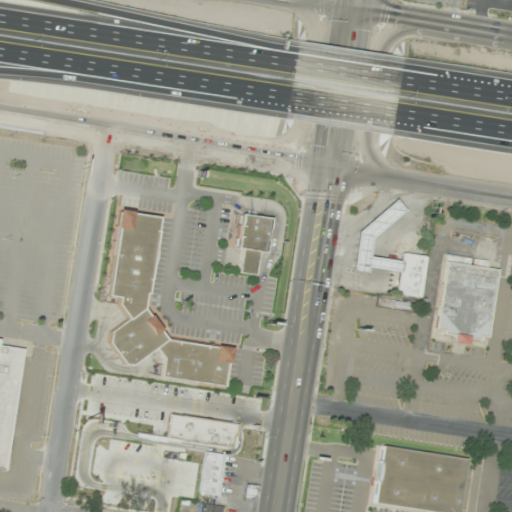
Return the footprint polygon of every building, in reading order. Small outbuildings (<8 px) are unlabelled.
[(157,215),(130,211),(130,209),(116,207),(114,225),(113,224),(108,254),(111,254),(105,295),(116,296),(115,303),(125,317),(108,329),(106,341),(121,362),(130,364),(153,347),(161,358),(158,376),(223,386),(226,362),(228,362),(231,346),(214,343),(214,345),(165,337),(159,329),(160,328),(148,313),(147,314),(141,305),(143,292),(145,292),(157,215)] [(237,272),(254,275),(258,251),(264,252),(269,217),(240,212),(238,224),(235,224),(234,235),(237,236),(235,248),(240,249),(237,272)] [(400,252),(425,255),(418,297),(393,293),(397,270),(398,261),(400,252)] [(443,255),(433,332),(451,335),(450,343),(466,345),(467,337),(488,339),(497,268),(487,267),(488,260),(443,255)] [(0,473),(5,474),(22,349),(0,346),(0,473)] [(243,453),(246,425),(167,417),(166,428),(160,427),(158,444),(243,453)] [(443,511),(457,511),(466,457),(381,445),(378,460),(376,459),(372,481),(375,481),(372,501),(443,511)] [(198,494),(217,496),(223,454),(205,451),(198,494)] [(256,501),(257,486),(243,485),(242,500),(256,501)] [(221,511),(222,506),(199,503),(198,511),(221,511)]
